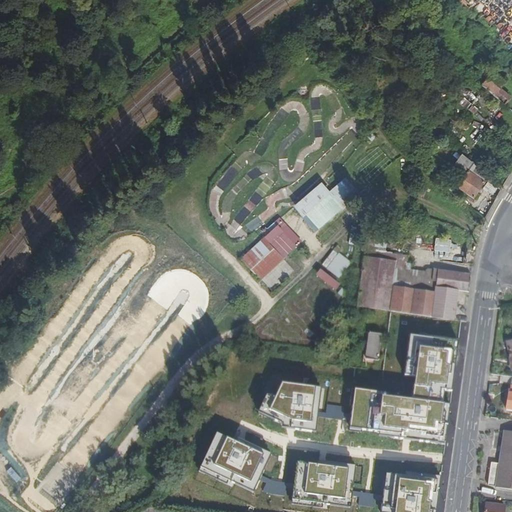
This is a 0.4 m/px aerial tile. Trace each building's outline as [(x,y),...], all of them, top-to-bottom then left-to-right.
[(511,69),(511,58),(502,50),(497,57),(511,69)] [(481,86),(483,88),(503,105),(509,98),(499,89),(504,83),(493,73),(481,86)] [(471,197),(483,183),(469,172),(457,187),(471,197)] [(317,184),(290,207),(312,234),(341,208),(356,193),(343,180),(327,194),(317,184)] [(261,240),(281,259),(300,243),(278,219),(272,224),(275,226),(261,240)] [(281,259),(261,240),(239,261),(259,280),(281,259)] [(406,258),(406,256),(363,251),(356,307),(390,312),(453,320),(456,296),(457,291),(467,292),(470,275),(437,270),(436,278),(434,292),(427,291),(412,289),(410,269),(405,269),(406,258)] [(337,280),(349,263),(337,254),(324,271),(337,280)] [(282,260),(260,281),(271,292),(293,271),(282,260)] [(429,277),(427,291),(434,292),(436,278),(429,277)] [(367,333),(363,363),(378,364),(381,334),(367,333)] [(458,341),(411,334),(405,376),(416,377),(413,397),(356,390),(350,429),(445,441),(458,341)] [(319,389),(282,384),(267,418),(281,428),(314,432),(319,389)] [(511,432),(505,431),(501,457),(497,488),(511,490),(511,432)] [(269,456),(217,432),(200,470),(252,493),(269,456)] [(353,466),(297,460),(293,502),(349,508),(353,466)] [(19,477),(10,467),(4,472),(13,483),(19,477)] [(433,511),(437,480),(387,473),(381,511),(433,511)]
